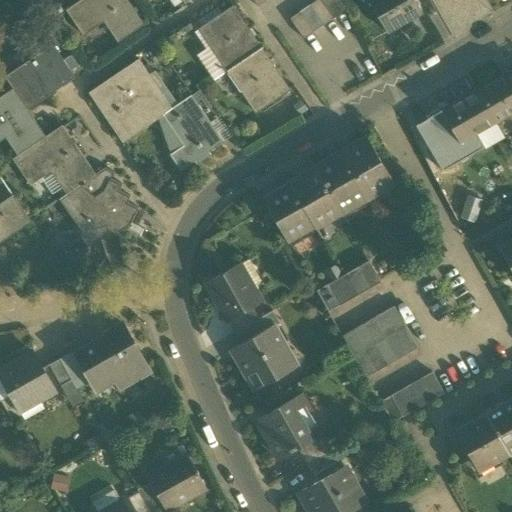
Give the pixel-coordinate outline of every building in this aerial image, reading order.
[(102,17),(118,41),(144,24),(127,0),(80,0),(66,10),(81,31),(102,17)] [(320,0),(317,0),(310,5),(323,25),(333,18),(320,0)] [(342,0),(320,0),(333,18),(347,9),(342,0)] [(368,0),(387,32),(422,12),(414,0),(368,0)] [(310,5),(300,12),(313,32),(323,25),(310,5)] [(199,29),(227,71),(262,48),(233,6),(222,14),(202,27),(199,29)] [(198,21),(202,27),(222,14),(217,7),(198,21)] [(303,39),(313,32),(300,12),(290,19),(303,39)] [(213,80),(227,71),(199,29),(194,33),(206,49),(197,56),(213,80)] [(6,78),(13,88),(27,109),(72,78),(52,47),(31,62),(33,66),(23,73),(21,69),(6,78)] [(290,90),(262,48),(227,71),(256,114),(290,90)] [(75,52),(64,59),(72,71),(83,63),(75,52)] [(158,118),(163,115),(165,113),(142,79),(149,75),(138,59),(89,93),(122,142),(158,118)] [(31,62),(21,69),(23,73),(33,66),(31,62)] [(156,71),(149,75),(142,79),(165,113),(178,104),(156,71)] [(511,71),(478,91),(496,122),(511,113),(511,71)] [(6,139),(17,156),(46,136),(27,109),(13,88),(0,97),(0,130),(6,139)] [(192,95),(197,103),(201,100),(207,110),(214,106),(202,88),(192,95)] [(460,143),(496,122),(478,91),(442,111),(442,112),(455,134),(460,143)] [(178,104),(165,113),(163,115),(184,146),(170,155),(180,171),(194,162),(196,165),(209,156),(207,152),(223,142),(197,103),(192,95),(178,104)] [(442,112),(429,119),(442,142),(455,134),(442,112)] [(158,118),(170,155),(184,146),(163,115),(158,118)] [(428,149),(442,142),(429,119),(416,127),(428,149)] [(62,125),(46,136),(17,156),(12,159),(25,179),(46,165),(50,172),(62,188),(66,195),(95,175),(62,125)] [(366,138),(341,153),(366,197),(392,183),(366,138)] [(367,199),(366,197),(341,153),(315,168),(339,210),(341,213),(367,199)] [(42,178),(50,172),(46,165),(25,179),(30,185),(42,178)] [(313,225),(339,210),(315,168),(289,183),(313,225)] [(105,169),(95,175),(66,195),(65,196),(73,208),(96,227),(100,240),(113,236),(129,224),(138,208),(126,202),(129,197),(118,191),(121,185),(110,179),(113,173),(105,169)] [(53,194),(62,188),(50,172),(42,178),(53,194)] [(0,239),(30,220),(14,196),(0,205),(0,176),(1,177),(0,175),(0,239)] [(313,226),(313,225),(289,183),(263,198),(288,241),(302,233),(302,232),(313,226)] [(90,243),(100,240),(96,227),(73,208),(65,196),(59,199),(90,243)] [(482,201),(468,196),(460,218),(475,223),(482,201)] [(511,240),(499,248),(511,271),(511,240)] [(239,264),(252,287),(262,281),(249,258),(239,264)] [(368,261),(358,267),(370,288),(380,282),(368,261)] [(206,283),(227,320),(252,306),(260,301),(252,287),(239,264),(206,283)] [(359,294),(370,288),(358,267),(347,273),(359,294)] [(349,300),(359,294),(347,273),(337,279),(349,300)] [(339,306),(349,300),(337,279),(327,285),(339,306)] [(328,312),(339,306),(327,285),(316,291),(328,312)] [(234,333),(248,325),(259,319),(252,306),(227,320),(234,333)] [(394,306),(384,312),(396,333),(406,327),(394,306)] [(272,311),(259,319),(248,325),(254,335),(273,324),(274,326),(279,323),(272,311)] [(385,339),(396,333),(384,312),(373,318),(385,339)] [(375,345),(385,339),(373,318),(363,324),(375,345)] [(116,380),(121,389),(150,372),(123,324),(104,334),(106,336),(77,352),(75,353),(92,382),(111,372),(116,380)] [(230,349),(254,391),(298,366),(297,365),(286,371),(274,351),(285,344),(274,326),(273,324),(254,335),(230,349)] [(364,351),(375,345),(363,324),(353,330),(364,351)] [(406,327),(396,333),(408,354),(418,348),(406,327)] [(354,357),(364,351),(353,330),(342,336),(354,357)] [(396,333),(385,339),(397,360),(408,354),(396,333)] [(385,339),(375,345),(387,366),(397,360),(385,339)] [(286,371),(297,365),(285,344),(274,351),(286,371)] [(375,345),(364,351),(376,372),(387,366),(375,345)] [(76,350),(59,359),(71,380),(77,390),(92,382),(75,353),(77,352),(76,350)] [(366,378),(376,372),(364,351),(354,357),(366,378)] [(34,391),(40,401),(55,393),(32,352),(0,370),(0,375),(1,377),(11,395),(15,402),(34,391)] [(61,386),(71,380),(59,359),(49,365),(61,386)] [(111,372),(92,382),(97,391),(116,380),(111,372)] [(432,372),(422,378),(434,399),(444,393),(432,372)] [(11,395),(1,377),(0,377),(0,400),(0,401),(11,395)] [(423,405),(434,399),(422,378),(411,384),(423,405)] [(83,402),(77,390),(71,380),(61,386),(73,407),(83,402)] [(413,411),(423,405),(411,384),(401,390),(413,411)] [(402,417),(413,411),(401,390),(390,396),(402,417)] [(34,391),(15,402),(20,412),(40,401),(34,391)] [(257,420),(278,457),(297,446),(321,433),(321,432),(314,436),(302,415),(309,411),(300,395),(257,420)] [(389,417),(392,423),(402,417),(390,396),(380,402),(389,417)] [(511,399),(511,398),(499,405),(501,409),(511,402),(511,399)] [(509,455),(511,453),(511,402),(501,409),(499,405),(485,413),(509,455)] [(314,436),(321,432),(309,411),(302,415),(314,436)] [(135,412),(124,418),(130,429),(142,423),(135,412)] [(500,460),(509,455),(485,413),(455,430),(478,470),(498,458),(500,460)] [(101,433),(85,441),(91,451),(107,443),(101,433)] [(297,446),(307,464),(331,450),(321,433),(297,446)] [(338,462),(331,450),(307,464),(314,476),(338,462)] [(164,504),(167,510),(205,488),(198,474),(199,474),(197,470),(196,471),(187,455),(148,476),(151,482),(164,504)] [(498,458),(478,470),(479,472),(500,460),(498,458)] [(346,466),(332,474),(335,478),(348,470),(346,466)] [(299,493),(309,511),(348,511),(366,502),(348,470),(335,478),(332,474),(299,493)] [(70,477),(54,473),(50,489),(66,493),(70,477)] [(137,489),(139,492),(149,511),(150,511),(164,504),(151,482),(137,489)] [(97,511),(104,511),(121,503),(113,490),(91,502),(97,511)] [(136,511),(149,511),(139,492),(129,498),(136,511)] [(127,511),(122,502),(121,503),(104,511),(127,511)]
